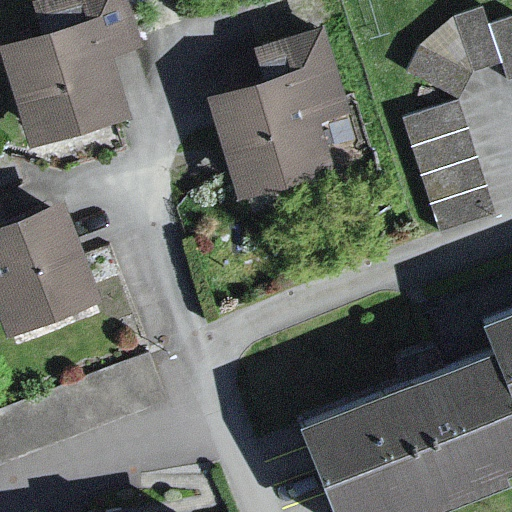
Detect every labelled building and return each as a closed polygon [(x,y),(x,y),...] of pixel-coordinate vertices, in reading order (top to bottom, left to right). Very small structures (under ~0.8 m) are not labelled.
[(37,0),(22,4),(32,39),(85,23),(98,62),(131,48),(135,37),(120,0),(37,0)] [(486,32),(479,15),(457,21),(431,39),(408,66),(403,80),(458,106),(476,81),(497,71),(486,32)] [(32,39),(0,48),(0,91),(19,156),(119,125),(98,62),(85,23),(32,39)] [(511,24),(486,32),(497,71),(502,87),(511,83),(511,24)] [(251,83),(195,101),(228,207),(323,177),(306,128),(344,115),(316,37),(243,54),(251,83)] [(491,222),(458,106),(398,123),(431,239),(491,222)] [(0,225),(0,273),(3,283),(0,284),(0,335),(86,304),(53,207),(0,225)] [(511,311),(460,331),(465,357),(485,412),(505,410),(511,428),(511,311)] [(465,357),(278,429),(311,511),(424,511),(487,491),(485,477),(511,470),(511,428),(505,410),(485,412),(465,357)]
